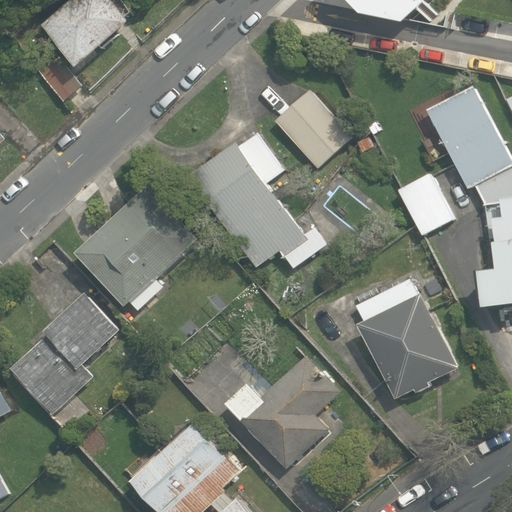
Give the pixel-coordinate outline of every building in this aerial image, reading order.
[(74,0),(45,26),(81,66),(134,20),(115,0),(74,0)] [(511,0),(353,0),(369,17),(411,25),(414,22),(432,5),(428,1),(429,0),(511,0)] [(487,204),(505,202),(504,197),(511,196),(511,153),(476,84),(430,108),(472,188),(477,186),(487,204)] [(356,136),(314,89),(278,120),(321,167),(356,136)] [(0,147),(10,139),(0,127),(0,147)] [(243,144),(241,141),(195,175),(261,267),(283,250),(296,268),(331,244),(319,226),(307,234),(271,183),(288,169),(262,132),(243,144)] [(457,219),(432,172),(400,189),(425,236),(457,219)] [(195,244),(143,193),(79,252),(129,306),(133,303),(141,311),(166,287),(158,279),(195,244)] [(487,305),(511,301),(511,196),(504,197),(505,202),(506,216),(496,217),(499,240),(498,241),(501,266),(483,268),(487,305)] [(366,320),(360,322),(399,398),(417,389),(419,393),(434,385),(433,382),(462,367),(425,293),(422,295),(413,278),(358,306),(366,320)] [(124,328),(89,293),(47,330),(51,334),(14,367),(56,414),(97,376),(87,364),(124,328)] [(226,340),(183,377),(214,413),(257,375),(226,340)] [(289,468),(332,429),(319,415),(345,390),(310,354),(265,396),(252,382),(230,402),(289,468)] [(0,417),(14,410),(0,383),(0,417)] [(253,511),(240,497),(237,501),(228,491),(230,490),(227,487),(244,470),(196,418),(132,474),(164,511),(200,511),(205,508),(208,511),(215,504),(221,511),(253,511)] [(0,499),(12,493),(0,471),(0,499)]
